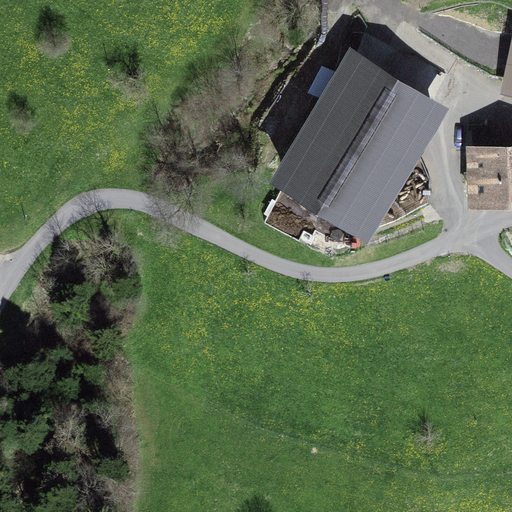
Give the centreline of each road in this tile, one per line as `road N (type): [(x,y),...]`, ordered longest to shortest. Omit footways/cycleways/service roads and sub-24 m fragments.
road 1 (unclassified): [(0,298),(9,277),(62,221),(104,199),(156,205),(258,257),(336,276),(370,273),(511,222)]
road 2 (track): [(469,236),(450,190),(461,89),(365,0)]
